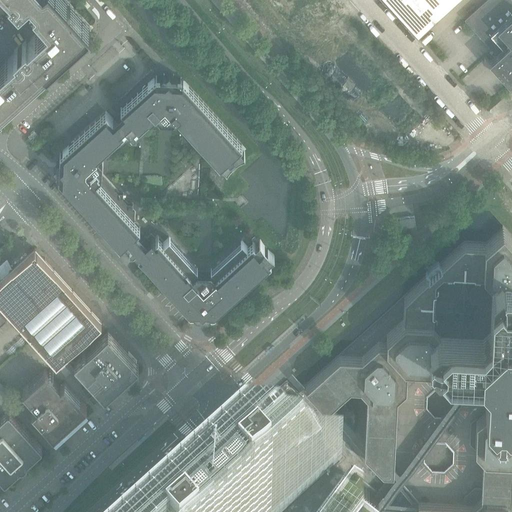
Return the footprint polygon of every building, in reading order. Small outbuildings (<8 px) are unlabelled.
[(12,0),(16,4),(14,5),(11,4),(8,4),(4,4),(4,13),(4,14),(5,14),(4,14),(4,15),(5,14),(8,18),(5,20),(2,17),(3,16),(2,16),(0,17),(0,106),(36,74),(35,72),(38,69),(39,70),(40,70),(41,70),(42,70),(42,69),(43,69),(43,68),(43,67),(44,67),(43,66),(43,65),(45,63),(46,65),(90,25),(66,0),(12,0)] [(386,0),(388,2),(418,35),(457,0),(386,0)] [(509,82),(511,79),(511,0),(484,0),(464,19),(474,29),(496,54),(489,60),(509,82)] [(246,149),(242,145),(184,81),(181,78),(164,59),(152,69),(152,70),(117,102),(108,93),(38,156),(39,158),(56,176),(58,179),(112,237),(120,246),(126,240),(194,316),(197,320),(200,320),(201,322),(203,320),(206,321),(210,317),(265,267),(276,257),(260,239),(257,236),(251,243),(247,239),(206,194),(225,177),(221,172),(226,168),(226,169),(228,166),(232,162),(237,158),(242,153),(245,152),(244,151),(246,149)] [(34,130),(28,136),(33,141),(39,136),(34,130)] [(399,218),(401,231),(401,233),(416,231),(414,216),(399,218)] [(460,361),(484,362),(381,497),(370,511),(380,511),(382,510),(418,510),(415,511),(511,511),(511,237),(503,228),(486,243),(486,273),(495,284),(493,325),(485,332),(439,332),(430,321),(403,321),(387,335),(387,344),(378,343),(362,358),(340,357),(306,388),(326,411),(351,388),(360,388),(367,396),(364,453),(382,472),(394,472),(394,466),(397,397),(406,389),(408,367),(407,366),(430,368),(439,360),(460,361)] [(389,247),(385,251),(390,256),(394,252),(389,247)] [(101,321),(35,248),(0,279),(0,299),(56,361),(64,354),(66,357),(59,364),(66,372),(76,363),(66,352),(101,321)] [(74,359),(105,392),(138,362),(108,329),(74,359)] [(56,361),(59,364),(66,357),(64,354),(56,361)] [(36,406),(31,410),(53,435),(86,405),(64,381),(60,384),(45,369),(22,390),(36,406)] [(94,402),(102,395),(98,389),(99,388),(92,380),(82,389),(89,397),(94,402)] [(0,477),(3,481),(4,482),(5,482),(6,482),(20,469),(21,469),(23,469),(23,468),(24,468),(25,467),(26,466),(27,465),(27,464),(27,463),(27,462),(41,450),(42,449),(42,448),(42,447),(41,447),(9,411),(8,411),(7,411),(7,412),(0,417),(0,477)] [(281,511),(326,471),(309,453),(305,456),(299,451),(232,511),(281,511)] [(370,511),(381,497),(350,472),(320,511),(370,511)]
